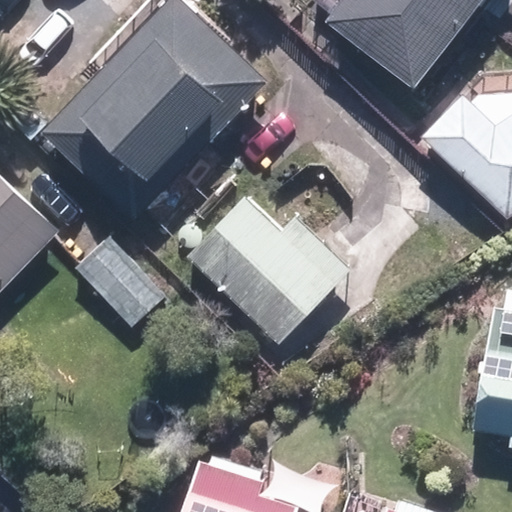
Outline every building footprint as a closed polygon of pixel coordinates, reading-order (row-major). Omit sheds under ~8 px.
[(94,67),(34,129),(131,221),(268,78),(185,0),(145,0),(87,61),(94,67)] [(406,89),(472,0),(335,0),(318,23),(406,89)] [(511,110),(488,126),(455,94),(415,135),(503,220),(511,213),(511,110)] [(470,226),(419,172),(389,201),(440,254),(470,226)] [(0,291),(59,231),(0,174),(0,291)] [(239,199),(183,258),(275,345),(349,268),(333,253),(291,213),(274,232),(239,199)] [(164,295),(107,236),(72,269),(130,328),(164,295)] [(511,290),(489,287),(465,428),(502,434),(500,447),(511,448),(511,290)] [(199,454),(179,511),(439,511),(388,496),(382,511),(292,511),(295,505),(256,492),(262,475),(199,454)]
